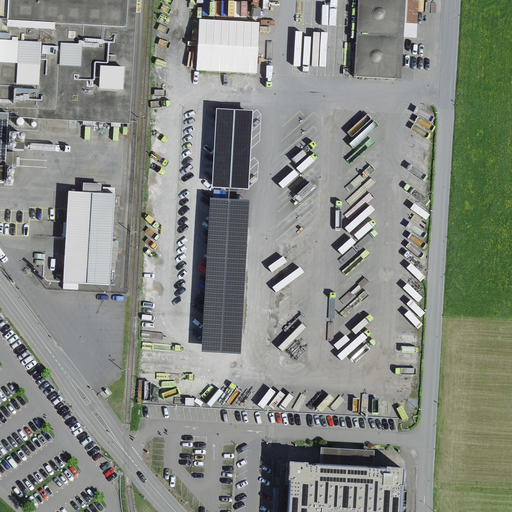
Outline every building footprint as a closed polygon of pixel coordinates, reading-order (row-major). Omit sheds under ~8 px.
[(0,0),(0,168),(4,169),(7,117),(126,124),(126,121),(133,0),(0,0)] [(356,0),(354,79),(400,80),(404,0),(356,0)] [(258,25),(198,22),(195,70),(255,74),(258,25)] [(251,114),(215,112),(210,190),(246,193),(251,114)] [(114,197),(65,194),(60,283),(108,286),(114,197)] [(247,203),(208,200),(199,355),(238,357),(247,203)] [(408,511),(411,467),(297,460),(293,511),(408,511)]
